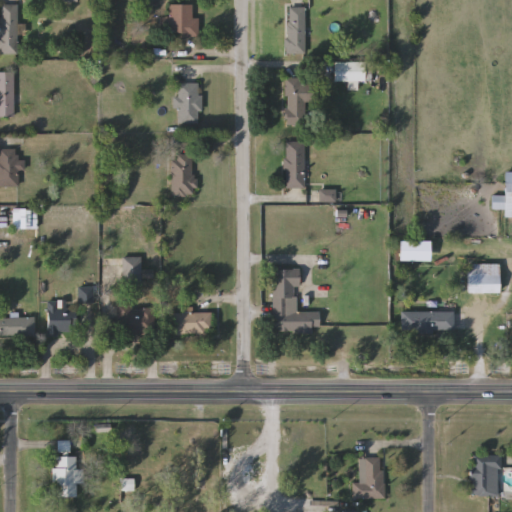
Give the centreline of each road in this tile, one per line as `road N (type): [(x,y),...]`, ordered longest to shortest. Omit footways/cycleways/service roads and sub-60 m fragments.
road 1 (secondary): [(0,393),(511,391)]
road 2 (residential): [(245,392),(246,0)]
road 3 (residential): [(429,511),(429,392)]
